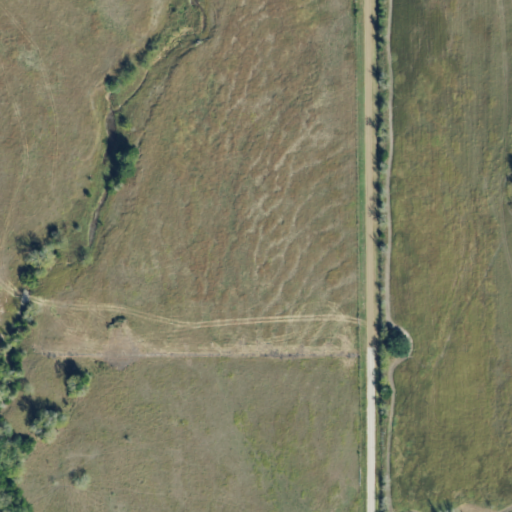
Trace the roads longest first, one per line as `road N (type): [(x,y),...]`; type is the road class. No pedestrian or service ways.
road 1 (residential): [(374,338),(368,0)]
road 2 (residential): [(375,511),(374,338)]
